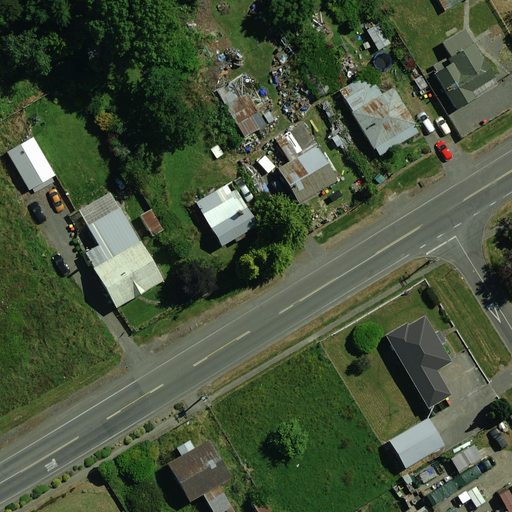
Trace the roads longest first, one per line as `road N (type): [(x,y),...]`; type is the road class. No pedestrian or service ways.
road 1 (primary): [(440,214),(0,485)]
road 2 (residential): [(440,214),(511,327)]
